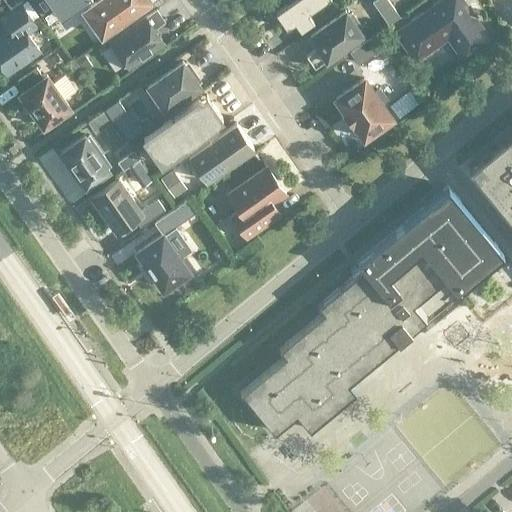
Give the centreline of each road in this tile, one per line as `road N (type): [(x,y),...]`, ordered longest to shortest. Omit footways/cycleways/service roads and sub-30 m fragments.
road 1 (residential): [(350,228),(191,0)]
road 2 (residential): [(153,388),(0,171)]
road 3 (residential): [(153,388),(350,228)]
road 4 (residential): [(350,228),(511,96)]
road 5 (residential): [(25,496),(153,388)]
